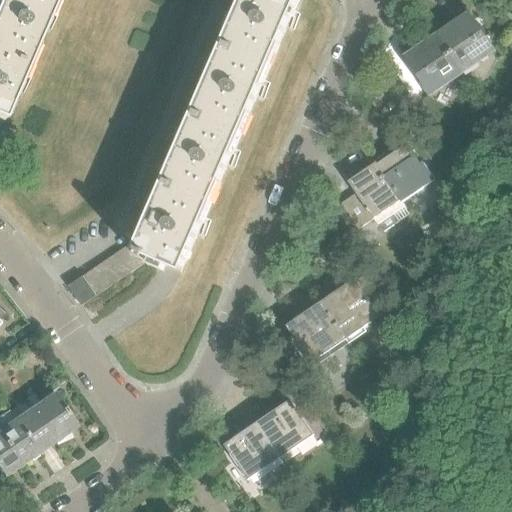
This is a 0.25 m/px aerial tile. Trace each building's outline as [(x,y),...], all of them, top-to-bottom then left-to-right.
[(0,0),(0,51),(28,64),(55,0),(0,0)] [(243,0),(224,45),(272,66),(299,0),(243,0)] [(438,37),(462,71),(476,61),(477,62),(494,51),(494,50),(490,52),(482,40),(486,38),(470,16),(438,37)] [(462,71),(438,37),(406,59),(421,81),(423,80),(432,92),(447,83),(446,81),(462,71)] [(242,134),(272,66),(224,45),(194,114),(242,134)] [(0,119),(4,122),(28,64),(0,51),(0,119)] [(214,200),(242,134),(194,114),(166,179),(214,200)] [(408,146),(378,166),(404,204),(436,181),(424,164),(421,166),(408,146)] [(357,195),(342,205),(361,232),(377,222),(380,226),(385,233),(400,222),(394,214),(405,207),(404,204),(378,166),(377,164),(349,183),(357,195)] [(182,274),(214,200),(166,179),(141,237),(136,249),(134,253),(144,257),(151,261),(152,261),(150,267),(164,273),(167,267),(182,274)] [(144,257),(134,253),(136,249),(129,246),(114,257),(128,277),(151,261),(144,257)] [(117,284),(128,277),(114,257),(103,264),(117,284)] [(117,284),(103,264),(93,271),(107,291),(117,284)] [(97,297),(107,291),(93,271),(83,278),(97,297)] [(82,307),(97,297),(83,278),(69,288),(82,307)] [(322,304),(346,341),(381,317),(357,281),(322,304)] [(311,365),(346,341),(322,304),(287,328),(311,365)] [(55,395),(16,421),(37,454),(77,427),(55,395)] [(258,424),(282,458),(315,436),(296,409),(299,407),(296,402),(292,404),(291,402),(258,424)] [(9,412),(0,417),(0,470),(4,476),(37,454),(15,421),(9,412)] [(282,458),(258,424),(226,447),(238,465),(249,481),(251,480),(282,458)]
